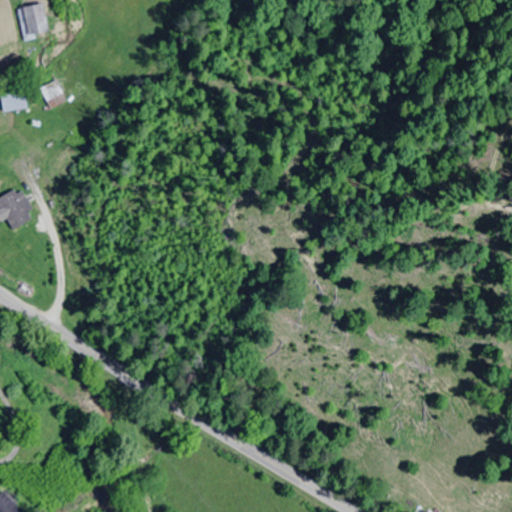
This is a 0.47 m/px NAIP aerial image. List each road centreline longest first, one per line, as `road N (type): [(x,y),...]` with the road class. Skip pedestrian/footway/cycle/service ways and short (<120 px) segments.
road 1 (tertiary): [(342,511),(120,374)]
road 2 (residential): [(120,374),(114,387),(134,511)]
road 3 (tertiary): [(120,374),(0,305)]
